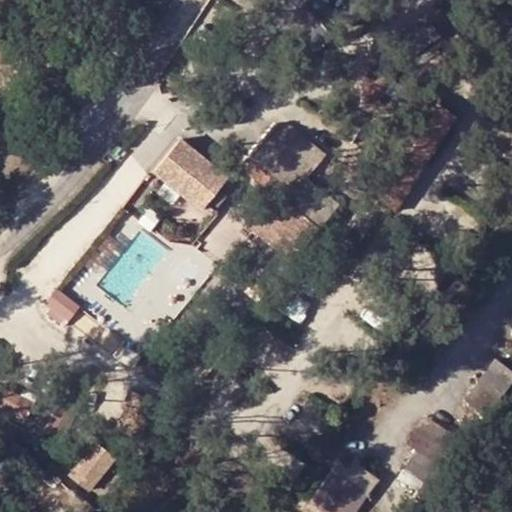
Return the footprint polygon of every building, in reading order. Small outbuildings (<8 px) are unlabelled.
[(169,99),(178,82),(170,78),(161,95),(169,99)] [(296,253),(343,199),(310,174),(325,154),(283,122),(254,156),(271,169),(265,177),(277,188),(252,217),(296,253)] [(208,208),(236,176),(186,137),(160,169),(208,208)] [(415,180),(395,168),(379,193),(398,206),(415,180)] [(208,208),(160,169),(152,180),(200,218),(208,208)] [(236,176),(208,208),(216,215),(242,181),(236,176)] [(267,291),(253,281),(245,292),(258,302),(267,291)] [(42,303),(65,322),(80,304),(57,286),(42,303)] [(475,431),(511,385),(511,369),(495,357),(462,400),(464,402),(454,414),(475,431)] [(87,490),(115,458),(94,439),(66,471),(87,490)] [(447,466),(417,448),(399,478),(425,493),(447,466)] [(376,483),(341,457),(332,470),(367,495),(376,483)] [(354,511),(367,495),(332,470),(311,498),(327,510),(330,511),(354,511)]
